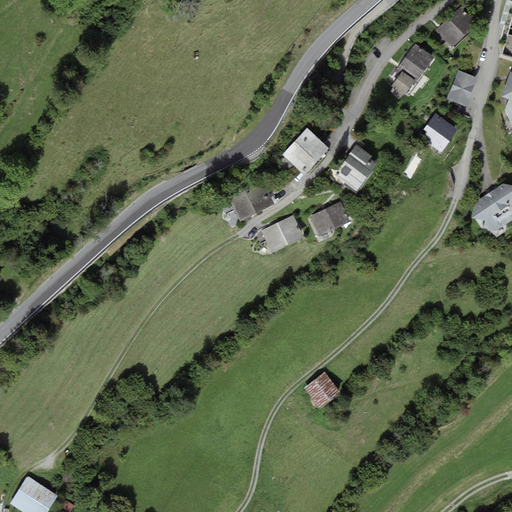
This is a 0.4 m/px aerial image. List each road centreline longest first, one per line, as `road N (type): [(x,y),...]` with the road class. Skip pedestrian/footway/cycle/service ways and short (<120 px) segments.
road 1 (tertiary): [(0,333),(140,207),(258,136),(314,54),(368,0)]
road 2 (track): [(241,511),(276,404),(371,322),(444,222),(458,173)]
road 3 (track): [(20,476),(71,438),(173,286),(250,225)]
road 4 (residential): [(458,173),(498,0)]
road 5 (residential): [(438,0),(398,32),(348,123)]
road 6 (residential): [(348,123),(299,191),(250,225)]
road 7 (residential): [(348,123),(337,103),(339,72),(358,31),(389,0)]
